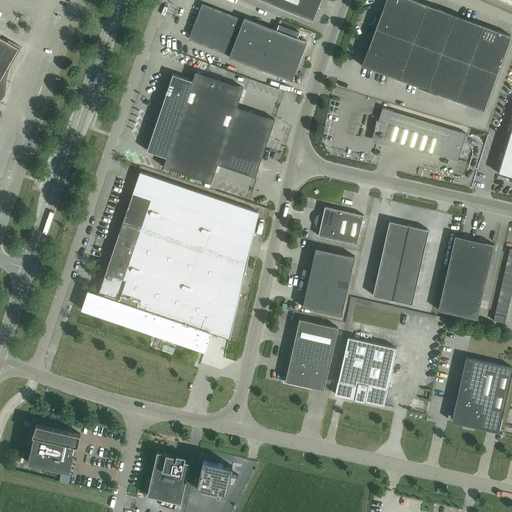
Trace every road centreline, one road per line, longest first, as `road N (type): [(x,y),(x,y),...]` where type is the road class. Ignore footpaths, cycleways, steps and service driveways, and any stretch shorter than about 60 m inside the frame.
road 1 (unclassified): [(36,375),(164,0)]
road 2 (secondary): [(28,271),(124,0)]
road 3 (unclassified): [(234,423),(511,490)]
road 4 (unclassified): [(234,423),(298,162)]
road 5 (residential): [(298,162),(511,210)]
road 6 (unclassified): [(298,162),(343,0)]
road 7 (unclassified): [(29,139),(79,0)]
road 8 (unclassified): [(2,129),(44,14)]
